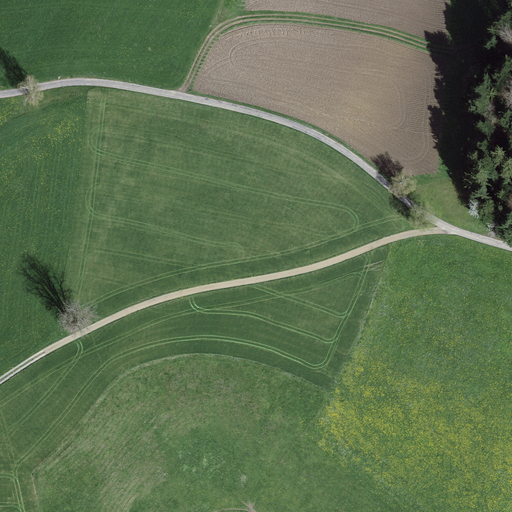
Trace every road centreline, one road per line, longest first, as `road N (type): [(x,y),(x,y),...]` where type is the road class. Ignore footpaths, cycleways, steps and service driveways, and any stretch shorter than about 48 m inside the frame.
road 1 (unclassified): [(455,230),(344,150),(255,112),(89,81),(0,94)]
road 2 (track): [(0,383),(133,308),(309,268),(413,232),(455,230)]
road 3 (track): [(176,94),(214,32),(243,18),(328,20),(444,49),(473,45),(511,22)]
